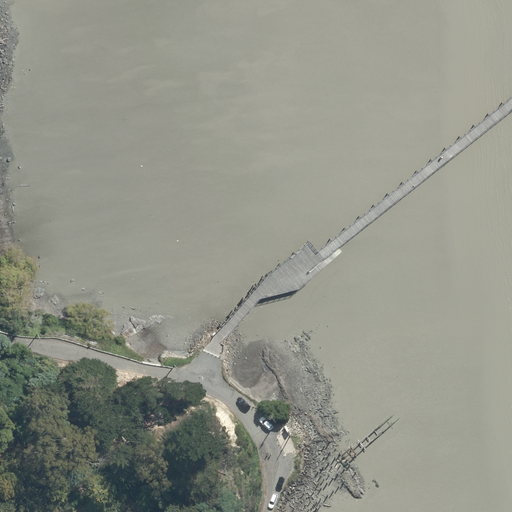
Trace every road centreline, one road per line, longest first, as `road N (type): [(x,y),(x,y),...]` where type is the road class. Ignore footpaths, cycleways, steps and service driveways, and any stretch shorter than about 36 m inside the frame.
road 1 (residential): [(0,340),(188,379)]
road 2 (track): [(188,379),(241,411),(268,463),(265,511)]
